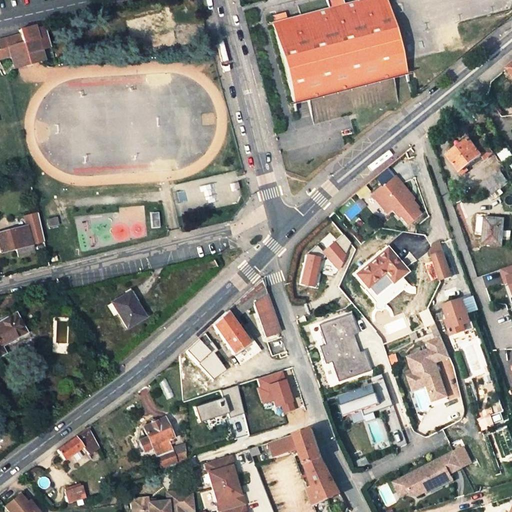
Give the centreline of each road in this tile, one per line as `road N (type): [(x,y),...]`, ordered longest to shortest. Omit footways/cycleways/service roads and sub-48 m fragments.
road 1 (secondary): [(264,258),(144,370),(0,479)]
road 2 (secondary): [(511,42),(288,233)]
road 3 (residential): [(361,511),(264,258)]
road 4 (residential): [(275,207),(238,229),(66,271)]
road 5 (residential): [(270,192),(222,0)]
